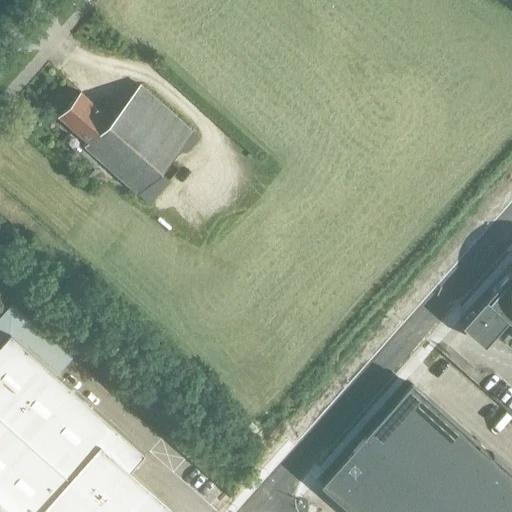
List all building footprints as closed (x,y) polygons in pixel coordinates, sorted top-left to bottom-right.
[(138,192),(193,130),(141,84),(111,117),(82,91),(60,115),(89,141),(86,145),(138,192)] [(511,273),(467,323),(484,338),(504,315),(511,321),(511,273)] [(0,310),(9,301),(0,293),(0,310)] [(0,511),(152,511),(160,503),(136,480),(126,472),(144,452),(10,332),(0,342),(0,511)] [(511,511),(511,472),(414,384),(413,384),(365,438),(362,441),(324,484),(356,511),(511,511)]
